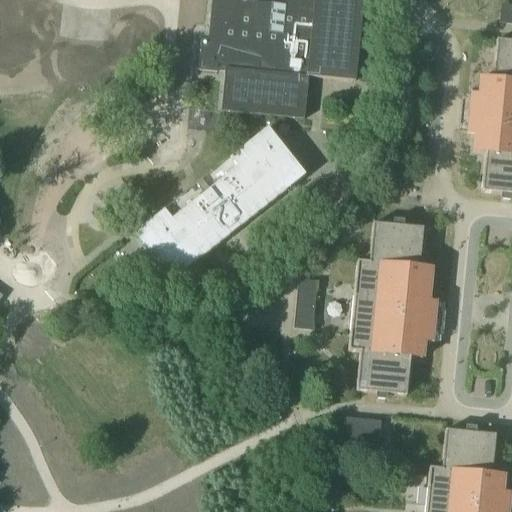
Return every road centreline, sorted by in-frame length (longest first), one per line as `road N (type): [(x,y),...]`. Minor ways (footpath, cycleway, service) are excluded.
road 1 (residential): [(511,420),(448,414),(470,207)]
road 2 (residential): [(0,344),(30,298),(232,319)]
road 3 (residential): [(470,207),(433,190),(444,46),(408,0)]
